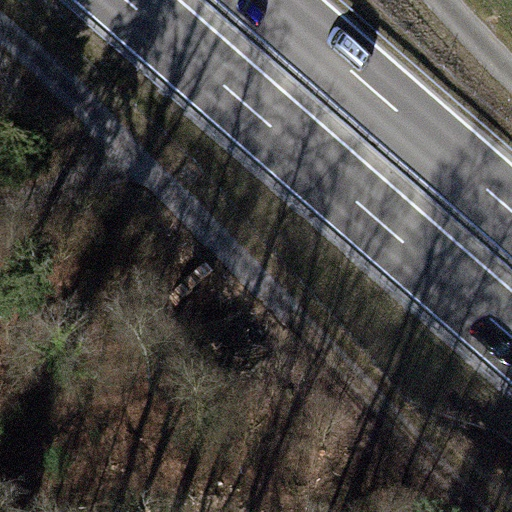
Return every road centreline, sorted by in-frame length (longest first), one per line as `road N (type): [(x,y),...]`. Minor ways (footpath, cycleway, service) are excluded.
road 1 (track): [(475,511),(126,142),(0,28)]
road 2 (trunk): [(128,0),(511,337)]
road 3 (trunk): [(511,210),(272,0)]
road 4 (track): [(0,202),(53,193),(126,142)]
